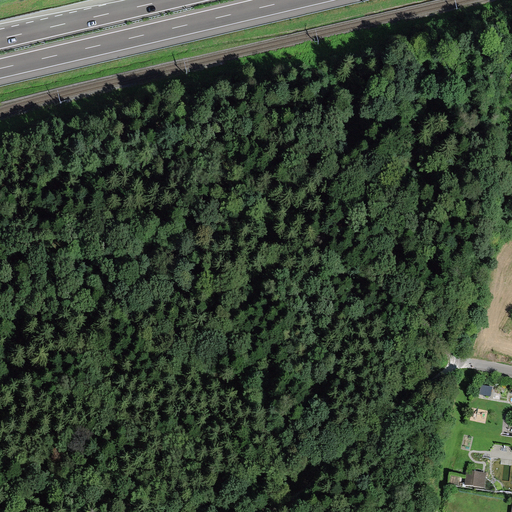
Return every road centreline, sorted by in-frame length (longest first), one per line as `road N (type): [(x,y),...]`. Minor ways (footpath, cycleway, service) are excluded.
road 1 (track): [(462,361),(393,294),(345,278),(236,276),(174,295),(0,379)]
road 2 (motorway): [(0,68),(291,0)]
road 3 (track): [(462,361),(274,511)]
road 4 (track): [(164,511),(0,464)]
road 5 (motorway): [(166,0),(0,39)]
